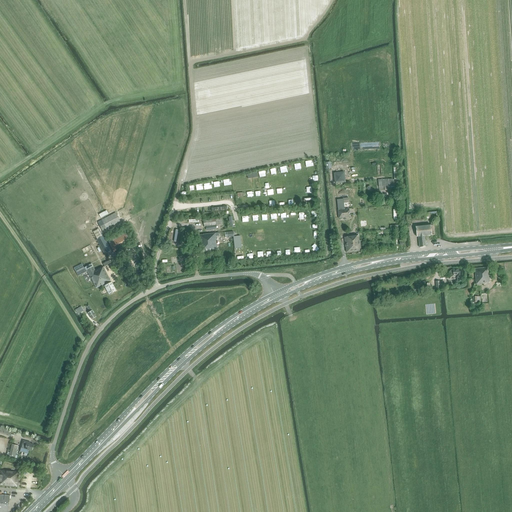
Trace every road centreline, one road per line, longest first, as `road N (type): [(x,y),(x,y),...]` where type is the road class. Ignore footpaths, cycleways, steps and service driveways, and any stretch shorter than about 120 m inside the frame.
road 1 (unclassified): [(65,479),(51,458),(58,428),(85,352),(119,310),(169,284),(249,273),(266,281),(274,297)]
road 2 (secondary): [(65,479),(179,361),(274,297)]
road 3 (secondary): [(274,297),(378,261),(511,247)]
road 4 (track): [(237,221),(256,248),(309,241),(308,225),(253,227)]
